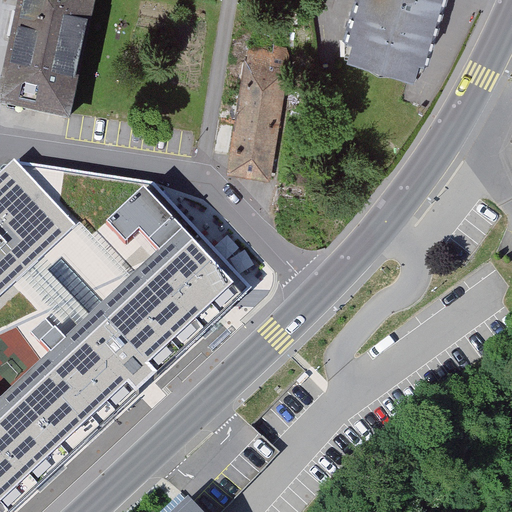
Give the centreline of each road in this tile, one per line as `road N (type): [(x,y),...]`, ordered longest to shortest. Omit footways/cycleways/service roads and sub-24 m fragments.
road 1 (primary): [(511,1),(458,116),(390,216),(277,336),(88,511)]
road 2 (unknown): [(197,177),(238,0)]
